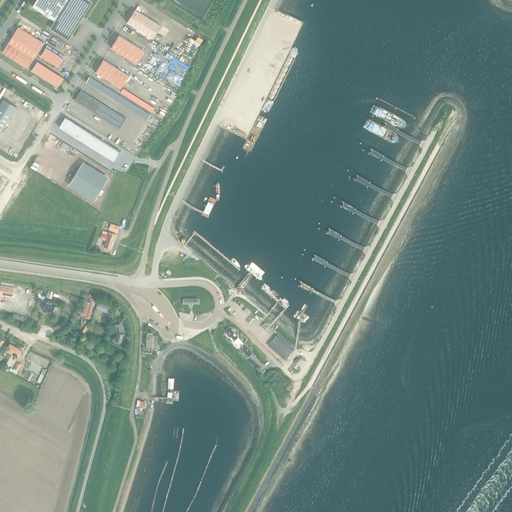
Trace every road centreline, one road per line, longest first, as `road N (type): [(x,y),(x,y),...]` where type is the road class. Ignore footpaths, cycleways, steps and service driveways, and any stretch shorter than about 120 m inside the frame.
road 1 (unclassified): [(218,311),(287,373),(300,375),(431,134)]
road 2 (unclassified): [(153,283),(167,221),(273,0)]
road 3 (unclassified): [(77,511),(104,410),(103,383),(83,357),(0,321)]
road 4 (unclassified): [(114,511),(136,438),(138,309)]
road 5 (unclassified): [(178,144),(245,0)]
road 6 (unclassified): [(137,282),(178,144)]
road 7 (unclassified): [(124,282),(0,263)]
